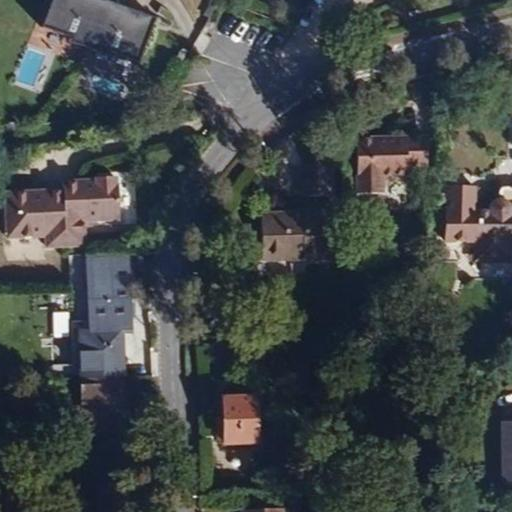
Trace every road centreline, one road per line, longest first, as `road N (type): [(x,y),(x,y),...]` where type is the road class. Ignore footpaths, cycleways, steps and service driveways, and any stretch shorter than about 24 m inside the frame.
road 1 (tertiary): [(180,511),(175,245),(199,182),(244,122)]
road 2 (tertiary): [(283,87),(346,63),(511,25)]
